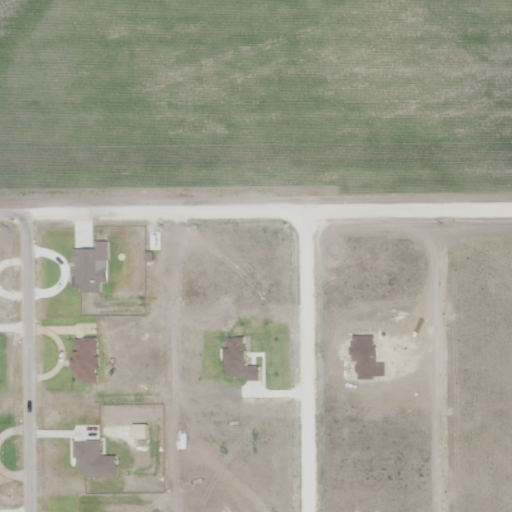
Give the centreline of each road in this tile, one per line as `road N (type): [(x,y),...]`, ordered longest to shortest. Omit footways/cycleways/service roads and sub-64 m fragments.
road 1 (residential): [(0,213),(511,208)]
road 2 (residential): [(304,211),(307,511)]
road 3 (residential): [(23,213),(28,511)]
